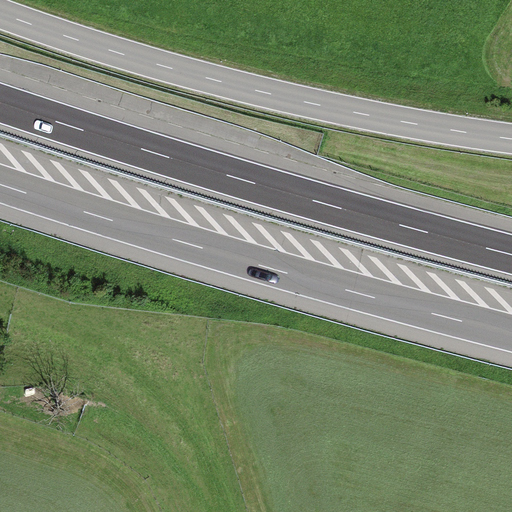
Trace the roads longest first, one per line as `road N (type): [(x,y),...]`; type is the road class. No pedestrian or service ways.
road 1 (motorway): [(511,254),(0,101)]
road 2 (motorway): [(0,175),(511,325)]
road 3 (primary): [(0,15),(354,116),(511,141)]
